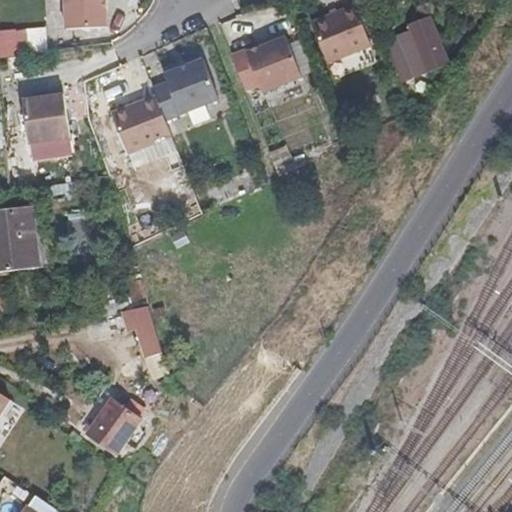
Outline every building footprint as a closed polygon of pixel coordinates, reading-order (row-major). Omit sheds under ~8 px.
[(63,0),(65,32),(106,30),(103,0),(63,0)] [(358,0),(352,0),(314,17),(332,58),(376,38),(358,0)] [(397,41),(421,78),(462,52),(435,12),(417,23),(420,28),(407,36),(406,35),(397,41)] [(0,30),(0,60),(30,59),(29,29),(0,30)] [(244,49),(230,55),(244,90),(258,84),(261,92),(300,76),(284,36),(245,52),(244,49)] [(168,83),(154,89),(167,121),(220,100),(204,60),(165,76),(168,83)] [(77,137),(68,89),(52,92),(53,97),(28,101),(36,145),(77,137)] [(167,121),(157,97),(113,114),(129,155),(173,138),(167,121)] [(0,139),(11,140),(9,126),(0,126),(0,139)] [(292,146),(271,154),(281,184),(302,176),(292,146)] [(197,201),(182,207),(187,220),(202,214),(197,201)] [(32,212),(0,215),(0,275),(39,270),(32,212)] [(86,213),(70,214),(71,238),(87,238),(86,213)] [(207,312),(197,315),(201,327),(230,318),(218,277),(199,284),(207,312)] [(164,342),(153,308),(140,310),(151,347),(164,342)] [(167,308),(158,310),(160,317),(170,315),(167,308)] [(157,382),(173,375),(164,356),(148,362),(157,382)] [(0,413),(11,397),(0,390),(0,413)] [(146,418),(116,395),(89,428),(118,453),(146,418)] [(26,511),(68,511),(39,493),(26,511)]
